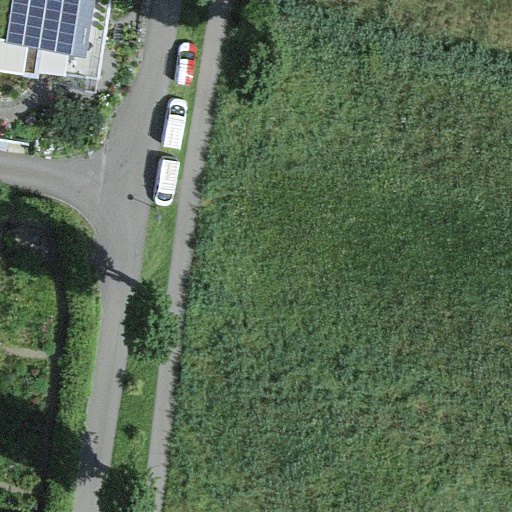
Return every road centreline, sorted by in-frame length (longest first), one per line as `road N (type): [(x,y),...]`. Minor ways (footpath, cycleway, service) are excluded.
road 1 (residential): [(132,209),(87,511)]
road 2 (residential): [(166,0),(132,209)]
road 3 (residential): [(0,184),(132,209)]
